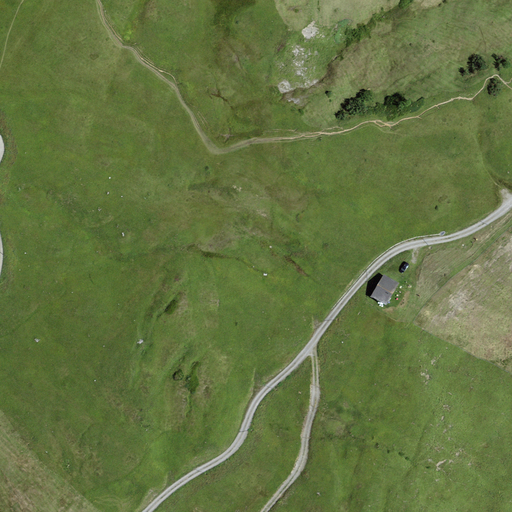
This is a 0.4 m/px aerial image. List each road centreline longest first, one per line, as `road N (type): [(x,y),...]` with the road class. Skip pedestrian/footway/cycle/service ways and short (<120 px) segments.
road 1 (track): [(511,200),(459,234),(400,245),(254,403),(241,438),(147,511)]
road 2 (track): [(314,341),(317,378),(304,460),(266,511)]
